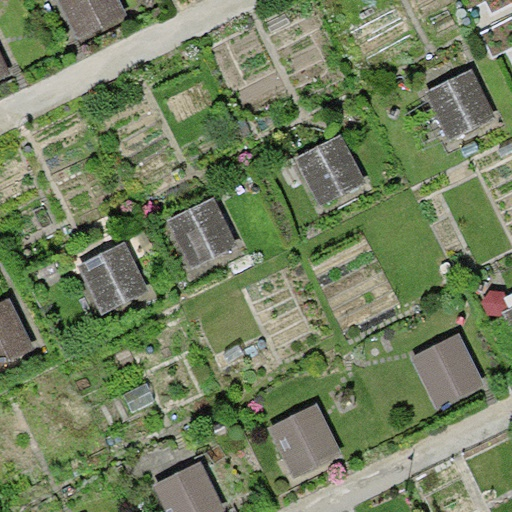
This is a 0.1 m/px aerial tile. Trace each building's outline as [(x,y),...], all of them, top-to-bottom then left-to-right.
[(120,0),(58,0),(78,42),(129,18),(120,0)] [(0,49),(0,79),(11,74),(0,49)] [(473,69),(426,90),(449,139),(495,118),(473,69)] [(342,135),(296,158),(320,205),(366,182),(342,135)] [(215,197),(167,219),(190,268),(237,246),(215,197)] [(125,242),(78,265),(102,314),(149,292),(125,242)] [(10,299),(0,303),(0,367),(35,350),(10,299)] [(460,334),(412,356),(436,407),(484,385),(460,334)] [(318,403),(270,426),(294,478),(343,455),(318,403)] [(202,460),(153,484),(167,511),(222,511),(227,510),(202,460)]
